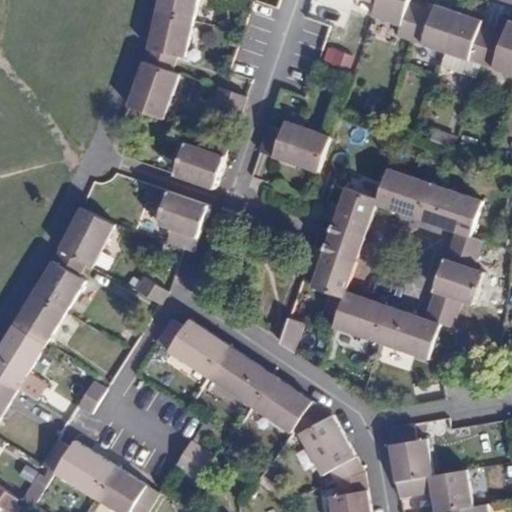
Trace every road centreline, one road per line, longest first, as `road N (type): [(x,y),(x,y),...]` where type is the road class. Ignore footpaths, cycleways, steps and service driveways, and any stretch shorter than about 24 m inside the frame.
road 1 (residential): [(370,425),(188,306),(186,297),(300,0)]
road 2 (unknown): [(263,104),(435,168)]
road 3 (residential): [(370,425),(511,394)]
